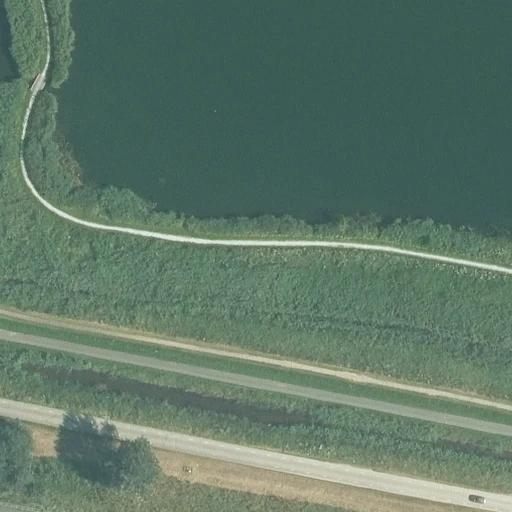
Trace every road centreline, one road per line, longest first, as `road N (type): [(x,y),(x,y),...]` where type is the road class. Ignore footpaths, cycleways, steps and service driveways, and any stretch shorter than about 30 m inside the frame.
road 1 (unclassified): [(0,407),(511,505)]
road 2 (unknown): [(511,411),(0,313)]
